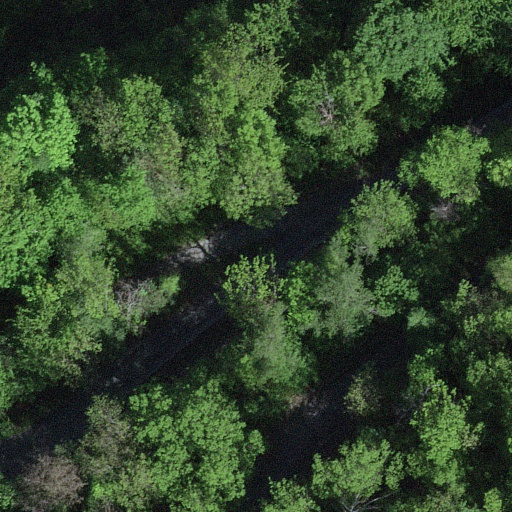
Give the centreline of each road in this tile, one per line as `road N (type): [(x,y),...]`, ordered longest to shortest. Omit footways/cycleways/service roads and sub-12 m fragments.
road 1 (track): [(0,448),(37,442),(511,149)]
road 2 (track): [(0,312),(355,195),(456,188)]
road 3 (track): [(511,259),(358,398),(250,511)]
